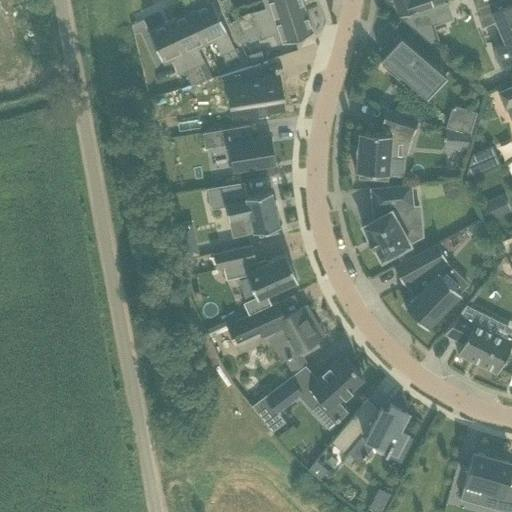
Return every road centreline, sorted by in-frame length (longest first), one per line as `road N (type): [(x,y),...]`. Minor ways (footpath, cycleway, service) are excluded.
road 1 (unclassified): [(154,511),(61,0)]
road 2 (residential): [(511,417),(430,382),(396,357),(362,321),(326,253),(317,128),(351,0)]
